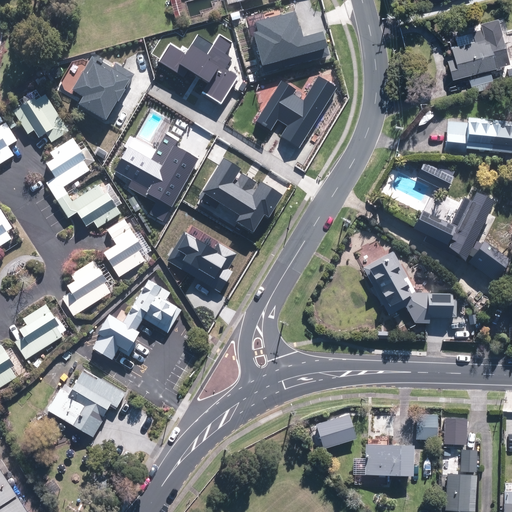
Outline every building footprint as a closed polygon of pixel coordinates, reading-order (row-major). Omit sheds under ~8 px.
[(186,16),(182,0),(172,0),(177,18),(186,16)] [(493,85),(489,69),(507,66),(499,19),(480,23),(482,30),(469,32),(471,42),(450,46),(452,58),(445,60),(449,77),(467,73),(471,91),(493,85)] [(36,86),(48,79),(45,74),(33,82),(36,86)] [(74,130),(50,91),(16,113),(30,135),(37,131),(42,139),(48,135),(53,143),(74,130)] [(0,166),(16,156),(11,147),(20,141),(8,123),(0,128),(0,166)] [(464,134),(443,133),(442,153),(511,157),(511,128),(464,125),(464,134)] [(59,201),(70,194),(66,188),(92,171),(87,161),(89,160),(75,139),(53,153),(57,160),(49,164),(57,178),(48,184),(59,201)] [(425,231),(468,257),(493,214),(477,204),(473,194),(463,188),(453,190),(429,175),(414,201),(427,208),(419,222),(427,227),(425,231)] [(206,184),(185,221),(223,243),(244,205),(206,184)] [(70,194),(59,201),(71,219),(80,213),(89,227),(97,223),(100,228),(123,214),(110,194),(108,196),(101,185),(75,202),(70,194)] [(0,218),(0,248),(14,239),(1,218),(0,218)] [(106,254),(122,278),(148,261),(142,252),(146,250),(127,220),(110,231),(119,245),(106,254)] [(163,263),(182,274),(199,246),(168,227),(157,245),(169,252),(163,263)] [(403,301),(406,308),(414,324),(430,323),(430,318),(451,317),(452,296),(414,293),(392,253),(361,270),(383,312),(403,301)] [(75,317),(113,293),(107,284),(110,282),(96,261),(73,275),(78,282),(70,287),(74,293),(64,299),(75,317)] [(170,294),(147,281),(128,313),(141,320),(168,335),(181,311),(166,301),(170,294)] [(17,343),(28,361),(65,337),(59,327),(61,326),(48,305),(26,320),(29,326),(22,330),(26,337),(17,343)] [(90,350),(112,361),(117,351),(119,348),(131,355),(139,334),(136,331),(141,320),(128,313),(120,323),(107,316),(96,336),(98,337),(90,350)] [(4,345),(0,347),(0,389),(19,378),(17,375),(26,368),(14,348),(8,352),(4,345)] [(66,385),(50,411),(95,438),(108,417),(107,416),(113,407),(119,410),(128,394),(101,379),(100,381),(86,373),(76,390),(66,385)] [(324,449),(357,439),(349,414),(316,424),(324,449)] [(440,417),(416,416),(415,441),(438,442),(440,417)] [(38,423),(31,432),(37,437),(45,428),(38,423)] [(408,476),(411,446),(365,442),(361,485),(391,488),(392,474),(408,476)] [(460,511),(474,511),(476,474),(477,450),(459,450),(459,473),(444,473),(443,511),(460,511)] [(0,511),(30,511),(0,464),(0,511)] [(52,479),(42,487),(50,497),(60,490),(52,479)] [(511,511),(511,488),(503,488),(502,511),(511,511)]
